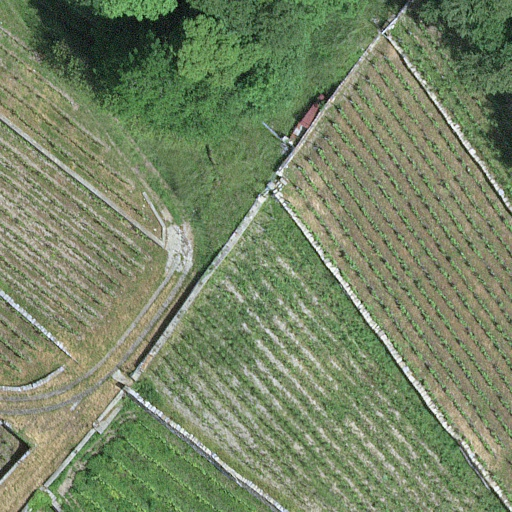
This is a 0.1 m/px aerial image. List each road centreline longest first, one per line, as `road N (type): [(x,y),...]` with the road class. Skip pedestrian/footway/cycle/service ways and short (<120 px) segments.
road 1 (track): [(0,400),(22,402),(85,384),(186,272),(193,232),(39,0)]
road 2 (track): [(85,384),(0,489)]
